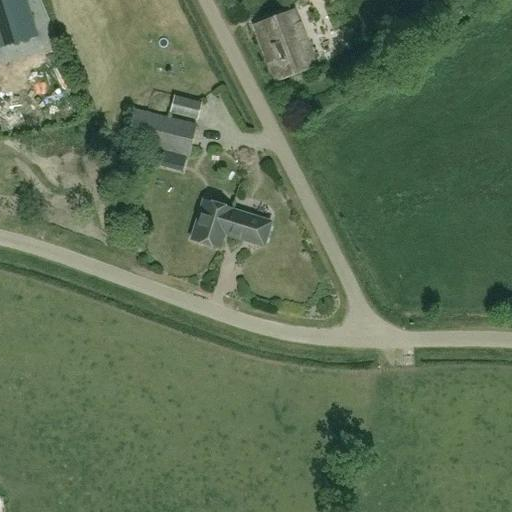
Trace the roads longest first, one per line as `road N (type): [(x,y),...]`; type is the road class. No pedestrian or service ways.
road 1 (unclassified): [(0,237),(262,330),(374,340)]
road 2 (unclassified): [(374,340),(204,0)]
road 3 (unclassified): [(511,343),(374,340)]
